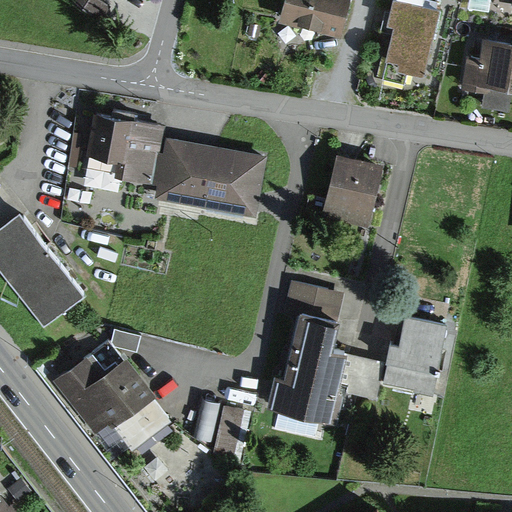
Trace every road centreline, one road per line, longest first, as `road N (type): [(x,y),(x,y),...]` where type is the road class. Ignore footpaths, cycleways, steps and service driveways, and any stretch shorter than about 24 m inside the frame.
road 1 (residential): [(511,142),(149,86)]
road 2 (primary): [(111,511),(0,368)]
road 3 (residential): [(149,86),(0,61)]
